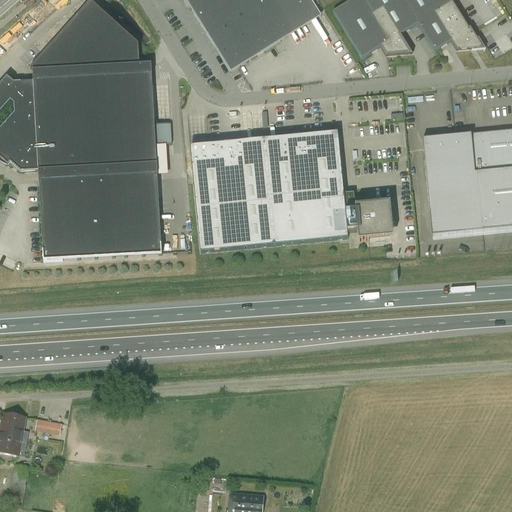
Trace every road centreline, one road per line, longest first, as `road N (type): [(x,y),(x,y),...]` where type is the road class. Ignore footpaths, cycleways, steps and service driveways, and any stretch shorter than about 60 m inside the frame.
road 1 (motorway): [(0,354),(511,319)]
road 2 (motorway): [(511,292),(0,325)]
road 3 (unclassified): [(0,401),(511,373)]
road 4 (unclassified): [(511,73),(223,100),(205,93),(147,0)]
